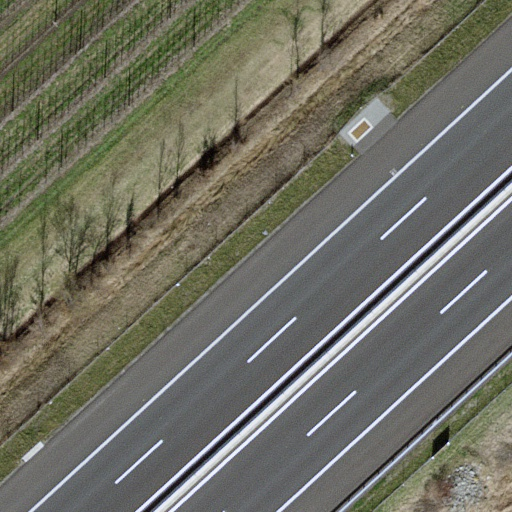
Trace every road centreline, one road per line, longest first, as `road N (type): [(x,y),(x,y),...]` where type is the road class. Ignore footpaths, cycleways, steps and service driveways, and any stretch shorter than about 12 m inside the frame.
road 1 (motorway): [(511,117),(82,511)]
road 2 (motorway): [(224,511),(511,247)]
